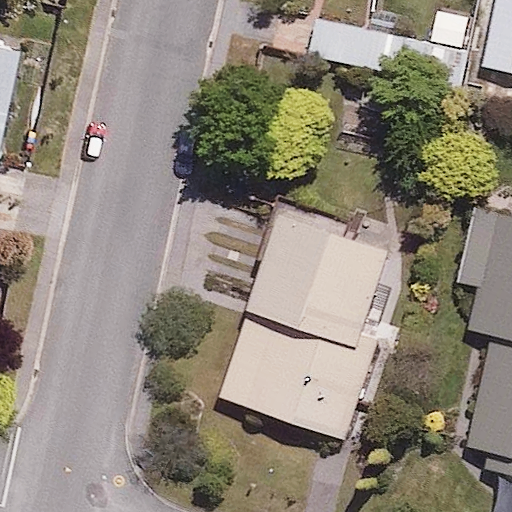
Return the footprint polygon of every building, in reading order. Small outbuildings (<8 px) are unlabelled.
[(511,0),(496,0),(483,61),(511,67),(511,0)] [(461,84),(478,12),(438,3),(430,37),(314,9),(305,46),(461,84)] [(0,129),(19,40),(0,36),(0,129)] [(502,199),(479,194),(458,277),(481,282),(471,321),(499,328),(472,441),(488,445),(484,460),(511,466),(511,181),(507,180),(502,199)] [(368,325),(397,236),(289,201),(228,391),(353,431),(385,331),(368,325)]
